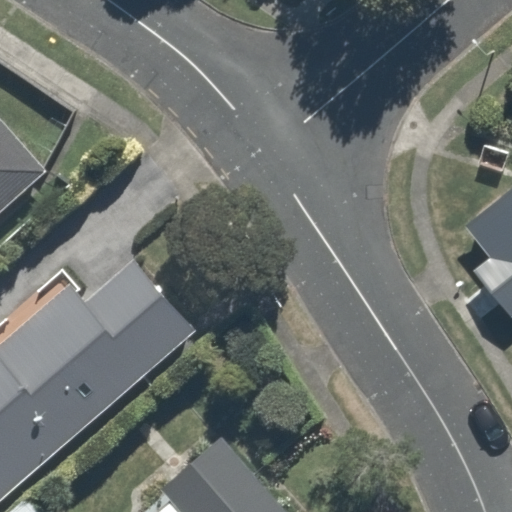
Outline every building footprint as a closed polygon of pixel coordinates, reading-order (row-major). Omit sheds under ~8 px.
[(0,216),(50,170),(0,116),(0,216)] [(511,185),(478,212),(511,254),(511,185)] [(49,257),(0,299),(0,476),(137,358),(49,257)] [(139,486),(165,511),(303,511),(207,416),(139,486)] [(48,511),(26,489),(2,511),(48,511)]
